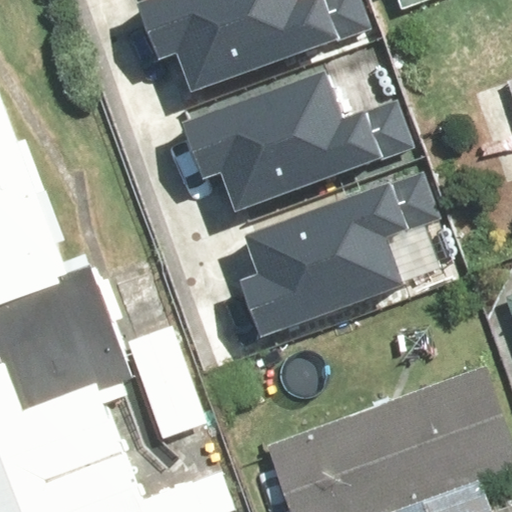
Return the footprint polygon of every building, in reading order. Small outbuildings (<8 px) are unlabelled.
[(164,0),(155,3),(173,53),(187,48),(203,90),(378,26),(368,0),(310,0),(311,0),(310,0),(164,0)] [(195,123),(213,173),(227,168),(242,209),(418,145),(402,101),(350,120),(333,73),(195,123)] [(0,83),(0,300),(66,277),(0,83)] [(265,271),(253,276),(271,325),(409,277),(392,230),(443,211),(428,167),(250,230),(265,271)] [(172,329),(131,345),(168,441),(209,426),(172,329)] [(0,371),(0,511),(209,511),(198,476),(161,489),(127,387),(33,419),(15,367),(0,371)] [(494,511),(482,478),(511,466),(511,459),(481,372),(272,446),(295,511),(494,511)]
